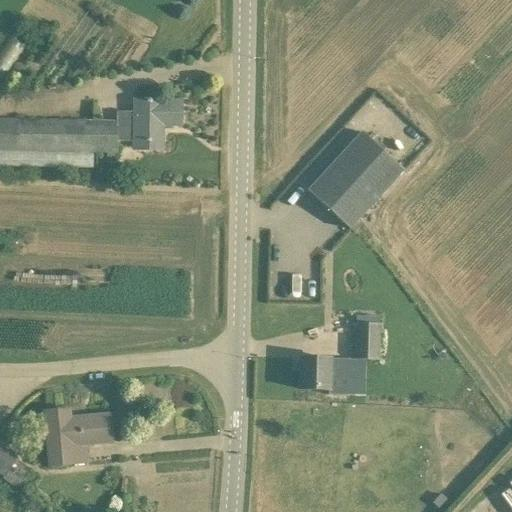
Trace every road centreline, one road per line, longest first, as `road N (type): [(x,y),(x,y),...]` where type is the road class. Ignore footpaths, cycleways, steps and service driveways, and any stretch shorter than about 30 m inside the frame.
road 1 (tertiary): [(236,355),(245,0)]
road 2 (unclassified): [(236,355),(0,370)]
road 3 (tertiary): [(228,511),(236,355)]
